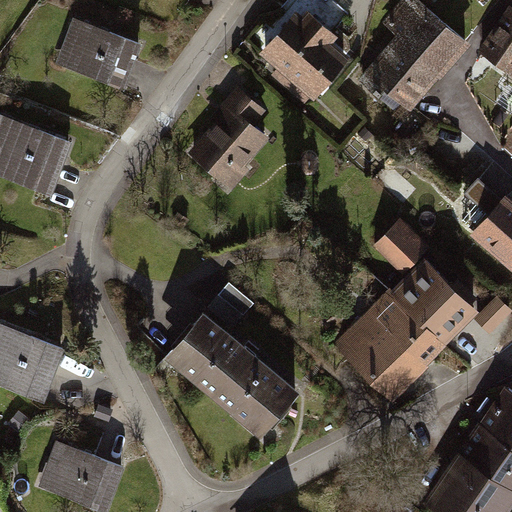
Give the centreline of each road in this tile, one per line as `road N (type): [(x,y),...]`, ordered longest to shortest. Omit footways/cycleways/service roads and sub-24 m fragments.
road 1 (residential): [(188,511),(92,308),(83,274),(88,224),(119,167),(241,0)]
road 2 (residential): [(511,370),(227,511)]
road 3 (unknown): [(511,166),(468,119),(465,104),(481,36),(511,5)]
